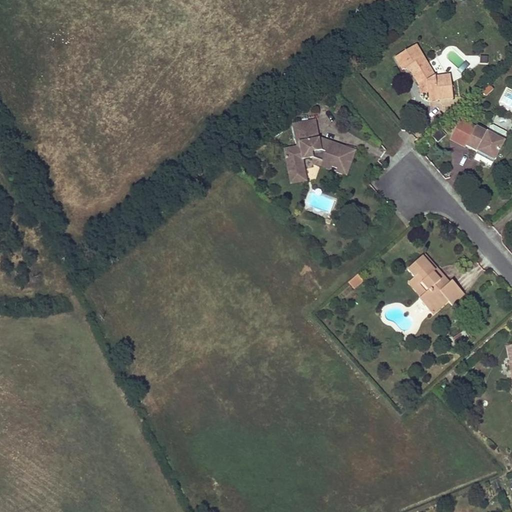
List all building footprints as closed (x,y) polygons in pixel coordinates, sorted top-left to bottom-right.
[(418,45),(396,57),(403,70),(408,67),(419,86),(421,94),(428,94),(430,101),(451,98),(448,76),(436,78),(436,75),(418,45)] [(485,97),(494,91),(490,85),(481,90),(485,97)] [(282,151),(286,170),(303,167),(301,160),(311,158),(313,164),(321,163),(348,173),(356,152),(328,141),(327,146),(318,143),(317,137),(313,118),(290,123),(295,148),(282,151)] [(477,127),(467,146),(495,161),(505,142),(477,127)] [(328,141),(317,137),(318,143),(327,146),(328,141)] [(321,163),(313,164),(346,177),(348,173),(321,163)] [(303,167),(286,170),(290,186),(306,182),(303,167)] [(425,255),(423,257),(436,272),(435,273),(437,276),(435,277),(439,282),(445,277),(425,255)] [(436,272),(423,257),(408,269),(414,277),(408,283),(420,297),(419,298),(430,311),(444,298),(447,301),(452,307),(465,295),(453,282),(451,284),(445,277),(439,282),(435,277),(437,276),(435,273),(436,272)] [(363,281),(358,275),(348,283),(354,290),(363,281)] [(444,298),(430,311),(433,314),(447,301),(444,298)]
